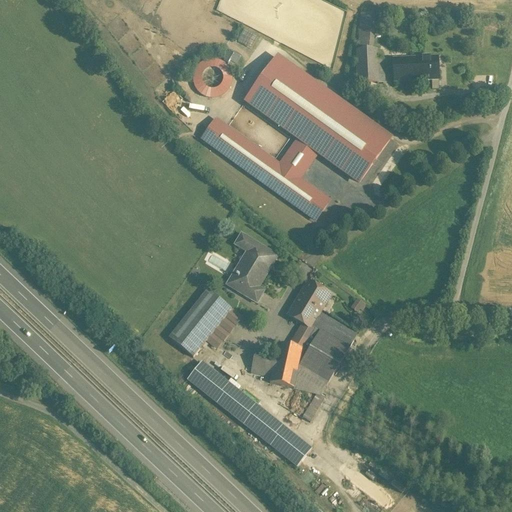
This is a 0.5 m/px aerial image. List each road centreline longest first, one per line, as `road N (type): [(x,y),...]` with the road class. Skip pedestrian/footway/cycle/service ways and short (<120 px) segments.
road 1 (motorway): [(250,511),(0,277)]
road 2 (residential): [(277,314),(321,248),(499,128)]
road 3 (motorway): [(0,312),(210,511)]
road 4 (residential): [(499,128),(456,296),(458,316),(511,317)]
road 5 (unclassified): [(163,511),(56,414),(0,395)]
